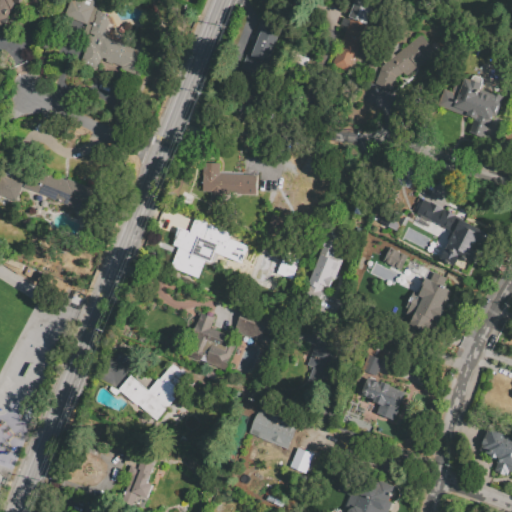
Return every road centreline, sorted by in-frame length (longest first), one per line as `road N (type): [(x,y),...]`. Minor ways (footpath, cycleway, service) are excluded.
road 1 (tertiary): [(19,511),(221,0)]
road 2 (residential): [(511,181),(370,132),(178,108)]
road 3 (residential): [(432,511),(479,345),(511,287)]
road 4 (residential): [(23,95),(159,159)]
